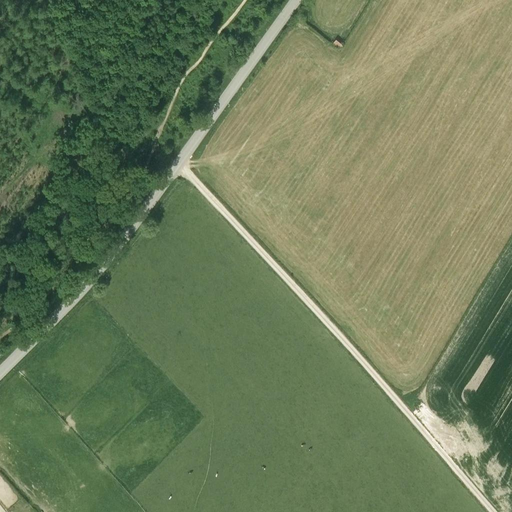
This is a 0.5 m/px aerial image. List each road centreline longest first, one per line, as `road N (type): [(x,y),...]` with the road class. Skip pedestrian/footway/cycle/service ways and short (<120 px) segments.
road 1 (track): [(493,511),(188,175),(145,165)]
road 2 (unclassified): [(0,372),(85,287),(295,0)]
road 3 (track): [(246,0),(174,93),(145,165)]
